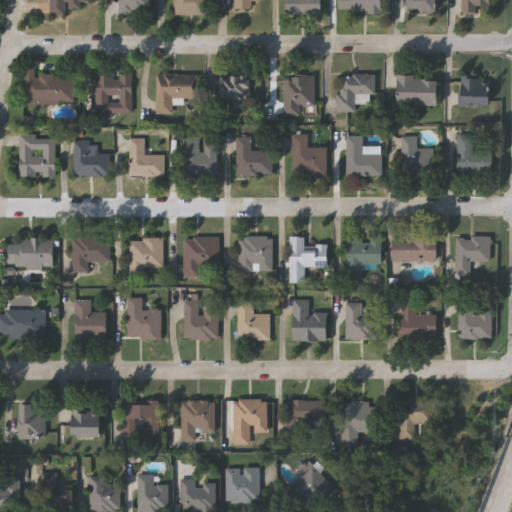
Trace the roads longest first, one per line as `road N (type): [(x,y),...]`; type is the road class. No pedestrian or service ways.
road 1 (residential): [(0,211),(511,209)]
road 2 (residential): [(9,48),(511,46)]
road 3 (residential): [(0,371),(502,372)]
